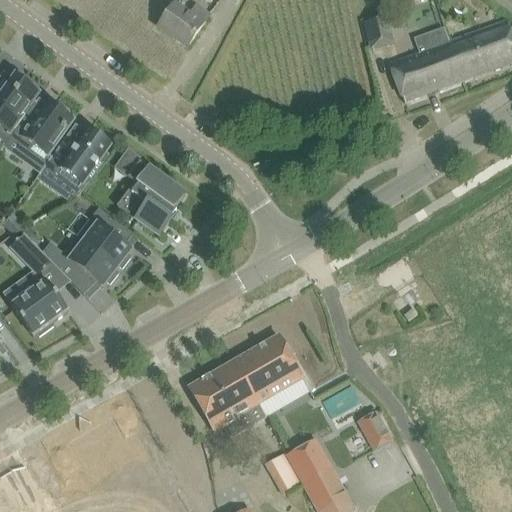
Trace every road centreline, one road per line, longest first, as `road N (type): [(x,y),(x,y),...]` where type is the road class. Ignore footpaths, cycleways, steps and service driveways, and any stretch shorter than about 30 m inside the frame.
road 1 (residential): [(296,248),(220,161),(0,0)]
road 2 (tertiary): [(0,423),(296,248)]
road 3 (track): [(322,272),(349,360),(397,411),(450,511)]
road 4 (tertiary): [(296,248),(511,113)]
